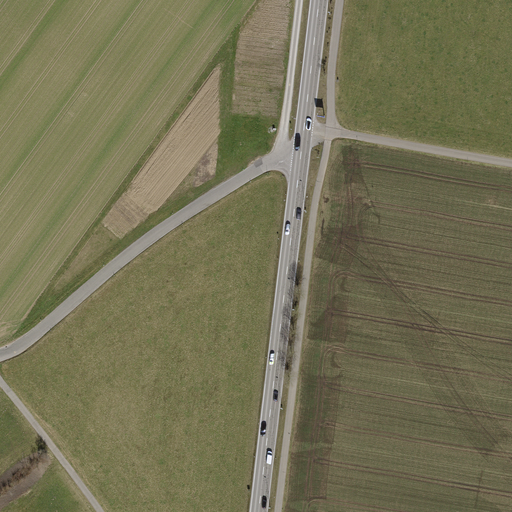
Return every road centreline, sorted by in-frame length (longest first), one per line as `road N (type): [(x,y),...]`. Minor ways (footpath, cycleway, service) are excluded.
road 1 (residential): [(298,158),(281,155),(163,227),(33,336),(0,354)]
road 2 (secondary): [(260,511),(298,158)]
road 3 (residential): [(0,381),(100,511)]
road 4 (secondary): [(298,158),(318,0)]
road 5 (track): [(299,0),(281,155)]
